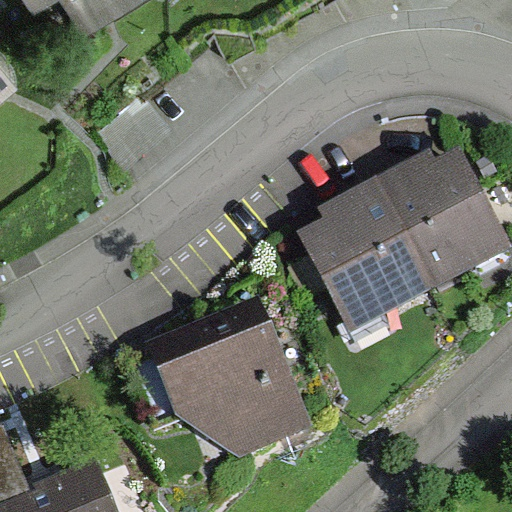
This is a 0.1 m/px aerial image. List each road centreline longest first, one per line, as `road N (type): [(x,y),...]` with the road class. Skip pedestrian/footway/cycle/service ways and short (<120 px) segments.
road 1 (residential): [(0,327),(159,230),(350,75),(419,66),(511,87)]
road 2 (residential): [(511,392),(383,511)]
